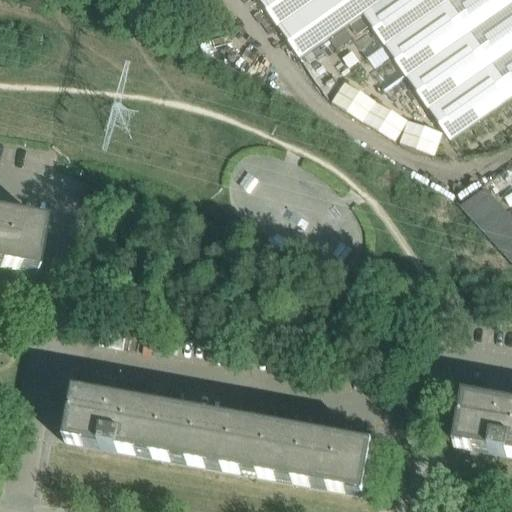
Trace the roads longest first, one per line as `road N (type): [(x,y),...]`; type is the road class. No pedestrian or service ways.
road 1 (residential): [(421,420),(50,351)]
road 2 (residential): [(50,351),(70,192),(0,174)]
road 3 (residential): [(22,511),(50,351)]
road 4 (residential): [(421,420),(431,368),(440,360),(511,369)]
